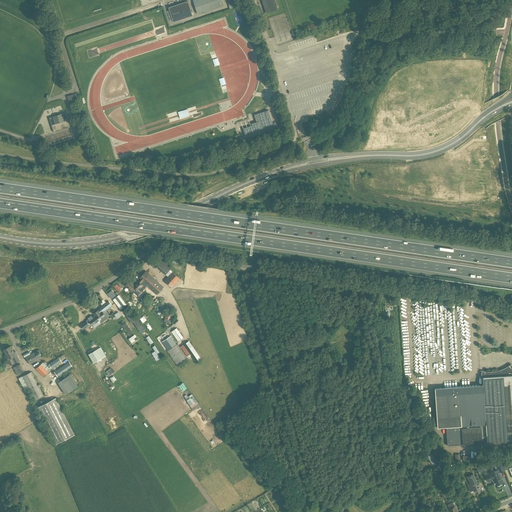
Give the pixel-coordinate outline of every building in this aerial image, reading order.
[(221,0),(193,0),(198,14),(224,6),(221,0)] [(235,4),(233,0),(226,0),(229,6),(229,7),(230,9),(236,7),(235,4)] [(262,0),(266,13),(278,10),(274,0),(262,0)] [(188,1),(168,7),(173,22),(193,16),(188,1)] [(278,107),(274,108),(280,125),(283,124),(278,107)] [(252,125),(243,128),(246,138),(275,129),(268,110),(254,114),(256,121),(251,123),(252,125)] [(66,112),(49,118),(54,132),(71,127),(66,112)] [(160,259),(154,265),(165,275),(172,268),(163,260),(162,261),(160,259)] [(130,280),(125,286),(131,291),(132,289),(136,292),(135,292),(138,295),(143,290),(140,288),(143,286),(141,283),(142,282),(156,295),(163,287),(146,271),(139,279),(140,280),(135,285),(130,280)] [(172,272),(164,281),(171,287),(179,278),(172,272)] [(111,290),(107,293),(111,298),(115,295),(111,290)] [(100,309),(94,314),(95,315),(94,316),(96,319),(97,318),(99,321),(101,323),(110,316),(106,312),(104,313),(103,312),(112,305),(108,301),(99,308),(100,309)] [(130,313),(126,315),(132,323),(133,323),(137,328),(141,325),(137,320),(135,321),(130,313)] [(86,321),(80,326),(83,329),(91,323),(92,325),(99,321),(97,318),(96,319),(94,316),(92,317),(91,316),(87,319),(88,320),(87,321),(86,321)] [(126,323),(123,325),(130,335),(133,333),(126,323)] [(176,329),(171,332),(178,342),(183,338),(176,329)] [(134,338),(136,336),(134,334),(128,339),(132,343),(135,340),(134,338)] [(168,351),(176,345),(170,336),(162,342),(168,351)] [(188,342),(181,347),(188,357),(191,355),(196,363),(201,360),(188,342)] [(177,344),(176,345),(168,351),(167,351),(177,366),(188,359),(177,344)] [(11,346),(4,350),(7,356),(11,354),(12,357),(15,355),(11,346)] [(101,348),(89,354),(94,363),(106,356),(101,348)] [(38,350),(26,357),(30,364),(43,357),(38,350)] [(11,354),(7,356),(11,365),(19,361),(17,355),(15,355),(12,357),(11,354)] [(59,358),(49,364),(52,368),(61,362),(66,358),(64,355),(59,358)] [(41,364),(35,369),(43,376),(49,372),(51,370),(43,362),(41,364)] [(69,362),(54,372),(58,377),(72,367),(69,362)] [(20,364),(14,367),(18,374),(24,371),(20,364)] [(459,387),(435,388),(438,428),(446,428),(447,446),(482,443),(487,443),(511,441),(511,367),(511,368),(509,366),(510,365),(511,364),(510,365),(509,366),(507,367),(506,367),(504,368),(503,369),(501,370),(499,370),(497,371),(494,371),(491,372),(488,372),(486,372),(483,371),(482,371),(481,371),(481,373),(482,383),(483,383),(483,385),(478,385),(476,385),(475,386),(473,385),(472,386),(470,385),(469,386),(467,385),(465,386),(464,386),(462,387),(461,386),(459,387)] [(108,376),(114,371),(111,367),(105,372),(108,376)] [(31,372),(19,378),(26,392),(29,390),(35,400),(43,396),(31,372)] [(70,375),(58,382),(66,394),(78,386),(70,375)] [(196,406),(199,404),(191,393),(187,396),(186,394),(183,396),(191,407),(195,405),(196,406)] [(56,398),(37,408),(56,445),(75,435),(56,398)] [(427,451),(424,452),(426,456),(431,464),(431,465),(432,467),(435,465),(434,463),(436,461),(432,454),(430,456),(427,451)] [(500,472),(504,471),(501,463),(492,464),(493,466),(496,465),(498,470),(485,475),(488,482),(493,480),(494,483),(494,485),(495,484),(495,486),(497,485),(497,486),(498,486),(499,486),(500,486),(501,485),(502,484),(502,483),(504,482),(503,482),(501,479),(502,479),(500,472)] [(511,465),(511,463),(502,463),(505,470),(509,469),(511,475),(511,465)] [(473,474),(467,477),(468,479),(469,479),(470,483),(468,484),(471,492),(475,490),(476,494),(482,491),(479,483),(477,484),(473,474)]
